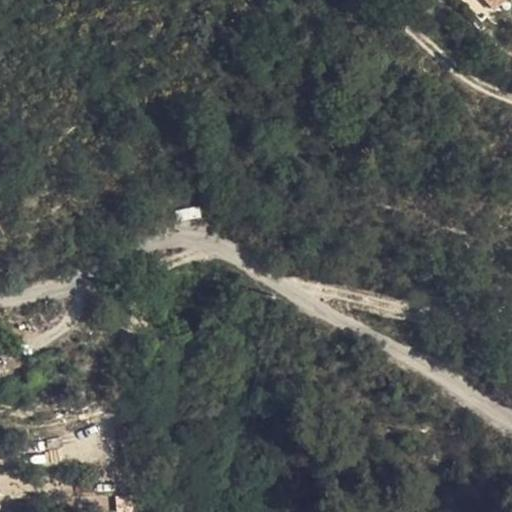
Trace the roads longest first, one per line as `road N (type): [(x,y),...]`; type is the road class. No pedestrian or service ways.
road 1 (unclassified): [(0,298),(77,286),(177,240),(211,243),(511,416)]
road 2 (track): [(381,0),(435,55),(511,88)]
